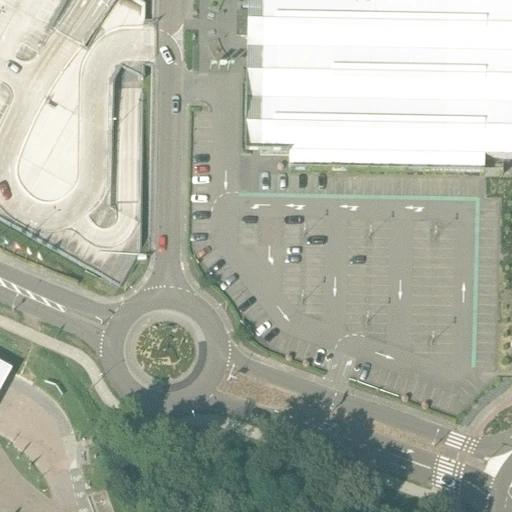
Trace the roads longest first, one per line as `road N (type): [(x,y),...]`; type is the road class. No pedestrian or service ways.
road 1 (tertiary): [(207,390),(493,485)]
road 2 (tertiary): [(504,456),(221,360)]
road 3 (tertiary): [(221,360),(213,322),(182,298),(147,298),(112,330)]
road 4 (tertiary): [(112,330),(115,381),(142,404),(176,407),(207,390)]
road 5 (tertiary): [(112,330),(0,279)]
